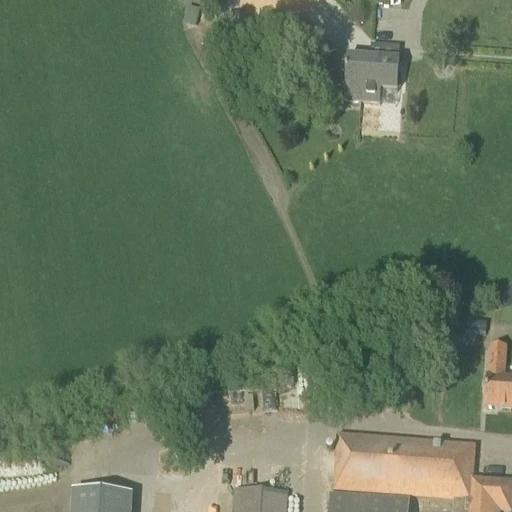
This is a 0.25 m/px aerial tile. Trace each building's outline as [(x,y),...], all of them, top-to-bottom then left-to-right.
[(336,53),(301,15),(269,45),(304,83),(336,53)] [(205,48),(218,40),(210,26),(197,33),(205,48)] [(246,39),(242,35),(217,59),(243,86),(270,60),(248,37),(246,39)] [(363,74),(361,105),(379,107),(380,93),(397,95),(397,92),(400,89),(401,80),(398,77),(399,64),(383,63),(384,49),(371,48),(370,62),(369,74),(363,74)] [(369,74),(370,62),(347,60),(347,61),(334,60),(333,72),(346,73),(344,104),(361,105),(363,74),(369,74)] [(485,337),(486,325),(465,324),(464,335),(485,337)] [(511,382),(503,382),(506,351),(491,350),(488,380),(486,411),(511,412),(511,382)] [(511,511),(511,484),(474,482),(476,449),(337,439),(332,495),(453,505),(452,511),(511,511)] [(286,511),(287,497),(234,493),(232,511),(286,511)] [(72,495),(70,511),(133,511),(134,499),(72,495)] [(408,511),(409,504),(330,499),(329,511),(408,511)]
